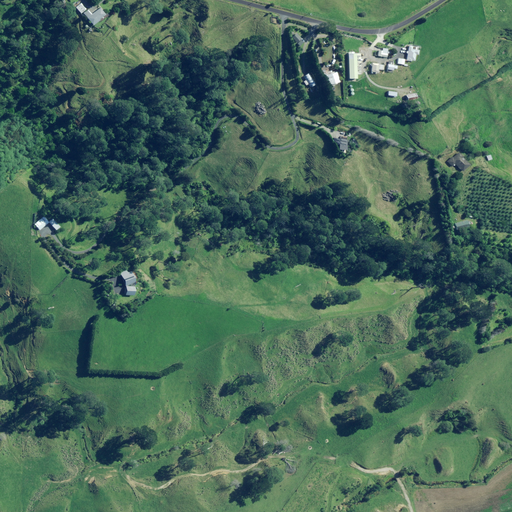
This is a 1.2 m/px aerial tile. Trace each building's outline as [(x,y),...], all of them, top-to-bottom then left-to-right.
[(85,9),(80,3),(75,8),(79,13),(85,9)] [(103,15),(98,8),(89,15),(86,10),(82,14),(91,25),(103,15)] [(299,39),(295,34),(291,38),(295,43),(299,39)] [(410,47),(407,46),(406,51),(405,51),(404,53),(406,53),(404,61),(412,62),(413,54),(416,55),(417,50),(410,49),(410,47)] [(355,79),(354,54),(347,54),(347,79),(355,79)] [(392,62),(387,61),(386,70),(391,70),(392,68),(395,69),(395,66),(391,65),(392,62)] [(380,65),(370,64),(370,72),(376,73),(376,70),(382,70),(382,69),(380,69),(380,65)] [(327,72),(326,70),(322,71),(323,76),(324,76),(327,85),(338,82),(336,72),(332,73),(331,71),(327,72)] [(309,87),(309,90),(311,93),(313,92),(313,93),(319,89),(316,84),(308,73),(303,76),(310,87),(309,87)] [(462,157),(458,152),(452,158),(451,157),(446,161),(451,166),(453,164),(460,171),(467,165),(461,157),(462,157)] [(47,223),(42,217),(33,225),(38,230),(47,223)] [(49,217),(45,220),(54,230),(58,227),(49,217)] [(131,295),(132,286),(133,285),(127,269),(118,273),(123,285),(128,283),(129,286),(124,286),(123,294),(131,295)]
